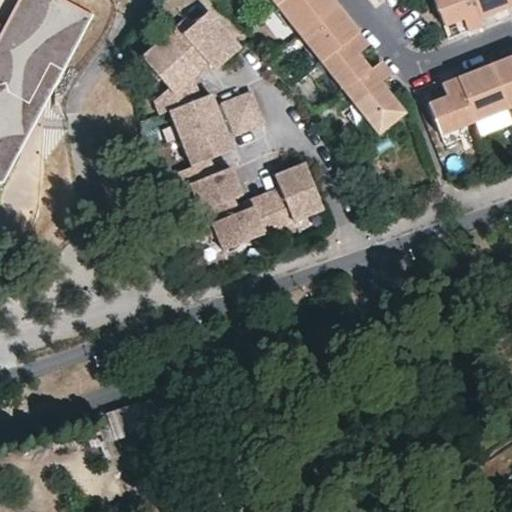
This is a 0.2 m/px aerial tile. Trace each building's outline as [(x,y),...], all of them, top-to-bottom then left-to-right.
[(0,0),(0,181),(17,150),(12,131),(0,124),(0,85),(4,84),(6,92),(29,104),(50,64),(60,69),(89,16),(59,0),(16,0),(1,28),(0,27),(0,0)] [(296,35),(334,5),(330,0),(315,0),(314,1),(313,0),(283,0),(273,7),(296,35)] [(434,0),(445,27),(465,20),(469,31),(484,25),(481,18),(497,11),(493,0),(434,0)] [(511,5),(511,1),(511,0),(493,0),(497,11),(511,5)] [(296,35),(320,64),(347,42),(336,28),(346,20),(334,5),(296,35)] [(205,11),(191,23),(181,32),(175,25),(164,36),(187,62),(198,53),(207,63),(213,70),(237,48),(205,11)] [(89,16),(60,69),(50,64),(29,104),(6,92),(4,84),(0,85),(0,124),(12,131),(17,150),(0,181),(0,183),(3,183),(48,100),(58,81),(92,17),(89,16)] [(181,32),(191,23),(185,17),(175,25),(181,32)] [(347,42),(358,34),(349,23),(346,20),(336,28),(347,42)] [(320,64),(342,93),(370,70),(358,56),(368,47),(358,34),(347,42),(320,64)] [(190,78),(196,73),(187,62),(164,36),(140,57),(167,87),(152,100),(158,114),(165,111),(185,103),(179,87),(190,78)] [(196,73),(207,63),(198,53),(187,62),(196,73)] [(511,69),(496,76),(508,107),(511,105),(511,56),(510,57),(511,61),(511,69)] [(491,65),(496,76),(511,69),(511,61),(510,57),(491,65)] [(406,115),(381,84),(391,75),(381,62),(370,70),(342,93),(377,138),(406,115)] [(477,84),(496,76),(491,65),(472,72),(477,84)] [(472,72),(458,78),(474,120),(508,107),(496,76),(477,84),(472,72)] [(198,97),(190,78),(179,87),(185,103),(198,97)] [(474,120),(458,78),(442,84),(447,95),(428,103),(440,134),(474,120)] [(255,107),(249,91),(220,103),(226,119),(255,107)] [(213,106),(208,94),(207,94),(198,97),(185,103),(165,111),(176,139),(219,122),(213,106)] [(226,119),(220,103),(213,106),(219,122),(226,119)] [(261,123),(255,107),(226,119),(233,135),(261,123)] [(233,135),(226,119),(219,122),(226,138),(233,135)] [(226,138),(219,122),(176,139),(187,167),(203,160),(207,159),(223,152),(229,150),(230,150),(226,138)] [(240,194),(229,167),(213,173),(207,159),(203,160),(187,167),(169,174),(175,189),(181,186),(187,202),(192,214),(199,211),(231,198),(240,194)] [(321,209),(303,163),(272,175),(277,187),(280,194),(266,200),(279,232),(294,226),(292,220),(304,216),(321,209)] [(187,202),(181,186),(175,189),(181,204),(187,202)] [(280,194),(277,187),(263,193),(266,200),(280,194)] [(236,212),(266,200),(263,193),(234,205),(236,212)] [(266,200),(236,212),(234,205),(231,198),(199,211),(204,225),(210,222),(215,235),(221,252),(262,235),(263,238),(279,232),(266,200)] [(304,216),(292,220),(294,226),(306,221),(304,216)] [(215,235),(210,222),(204,225),(209,237),(215,235)] [(139,400),(105,411),(113,434),(147,422),(139,400)] [(255,511),(276,499),(260,474),(241,487),(255,511)]
